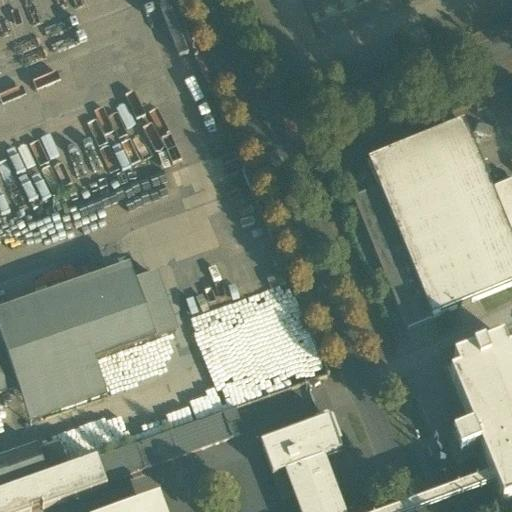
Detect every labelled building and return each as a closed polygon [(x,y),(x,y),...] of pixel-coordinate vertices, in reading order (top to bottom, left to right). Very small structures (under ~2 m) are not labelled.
[(367,164),(378,190),(432,321),(433,321),(511,287),(511,182),(491,191),(464,124),(367,164)] [(433,321),(432,321),(378,190),(352,201),(406,332),(433,321)] [(0,313),(0,333),(136,287),(130,269),(0,313)] [(0,333),(0,339),(3,349),(18,391),(93,364),(175,336),(156,280),(136,287),(0,333)] [(288,288),(189,318),(198,347),(289,320),(291,326),(298,324),(288,288)] [(312,357),(305,328),(280,334),(287,363),(312,357)] [(480,451),(491,478),(495,488),(502,505),(511,501),(511,351),(508,353),(503,341),(453,362),(458,374),(450,377),(472,431),(451,440),(459,460),(480,451)] [(0,396),(17,391),(18,391),(3,349),(0,350),(0,396)] [(106,400),(93,364),(18,391),(17,391),(30,426),(106,400)] [(235,412),(222,417),(231,442),(244,437),(235,412)] [(177,461),(231,442),(222,417),(169,436),(177,461)] [(272,480),(285,475),(322,461),(341,454),(337,443),(337,442),(329,420),(325,418),(319,421),(320,424),(264,445),(261,452),(272,480)] [(105,486),(177,461),(169,436),(96,462),(105,486)] [(0,462),(0,496),(47,479),(36,449),(0,462)] [(341,511),(322,461),(285,475),(298,511),(341,511)] [(44,511),(106,490),(105,486),(96,462),(47,479),(0,496),(0,511),(34,511),(41,510),(41,511),(44,511)] [(428,511),(495,488),(491,478),(398,511),(428,511)] [(146,504),(148,511),(163,511),(159,499),(146,504)]
